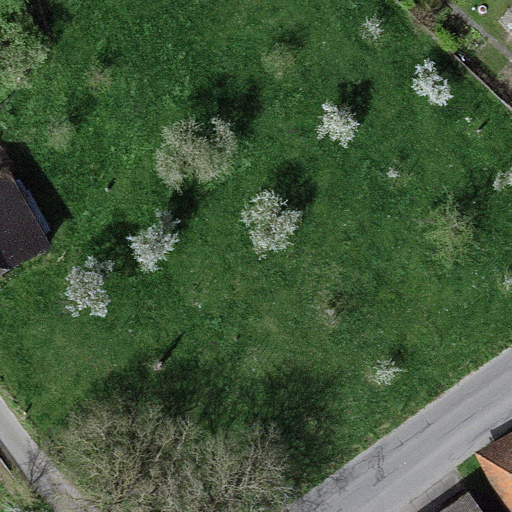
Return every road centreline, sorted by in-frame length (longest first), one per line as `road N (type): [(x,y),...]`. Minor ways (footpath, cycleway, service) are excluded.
road 1 (tertiary): [(511,389),(338,511)]
road 2 (track): [(0,411),(75,511)]
